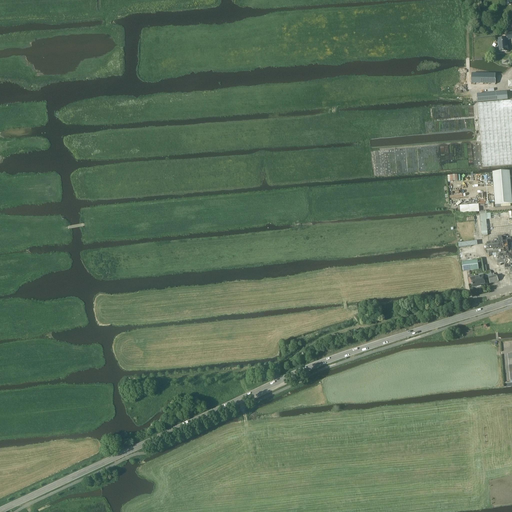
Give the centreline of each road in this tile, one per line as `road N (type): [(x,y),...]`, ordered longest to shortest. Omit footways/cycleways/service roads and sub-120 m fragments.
road 1 (tertiary): [(0,511),(319,363),(511,300)]
road 2 (track): [(465,301),(322,339),(273,365),(129,380)]
road 3 (track): [(176,0),(0,18)]
